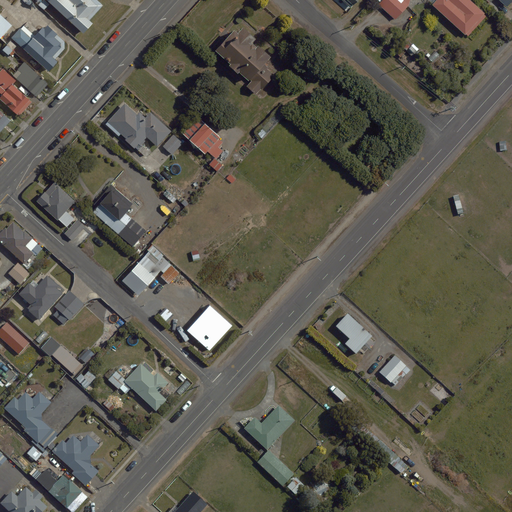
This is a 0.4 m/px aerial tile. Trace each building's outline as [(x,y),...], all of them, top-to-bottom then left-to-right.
[(60,0),(44,17),(75,49),(104,20),(84,0),(60,0)] [(370,0),(335,0),(355,18),(370,0)] [(511,1),(510,0),(481,0),(501,21),(511,11),(511,1)] [(408,17),(393,4),(375,24),(391,37),(408,17)] [(436,6),(427,17),(461,46),(475,30),(455,13),(451,18),(436,6)] [(0,15),(0,37),(2,39),(13,26),(0,15)] [(37,36),(25,27),(14,39),(51,72),(59,64),(55,61),(64,51),(64,50),(65,50),(65,49),(65,48),(65,47),(65,46),(65,45),(65,44),(64,43),(64,42),(64,41),(63,41),(63,40),(62,40),(62,39),(61,39),(60,38),(59,38),(58,37),(57,37),(58,35),(45,25),(37,36)] [(210,64),(254,105),(275,84),(231,42),(210,64)] [(11,93),(37,111),(49,101),(20,81),(11,93)] [(0,104),(0,114),(16,129),(29,116),(6,98),(0,104)] [(141,134),(120,117),(103,139),(134,164),(144,152),(155,161),(168,145),(146,127),(141,134)] [(0,127),(0,155),(0,156),(13,137),(0,127)] [(220,156),(194,133),(179,149),(205,173),(220,156)] [(54,183),(38,202),(60,222),(76,202),(54,183)] [(95,217),(115,238),(133,221),(113,200),(95,217)] [(67,228),(75,219),(68,213),(60,222),(67,228)] [(75,242),(87,228),(77,220),(65,235),(75,242)] [(0,248),(0,268),(19,285),(31,271),(21,262),(27,256),(8,240),(0,248)] [(157,276),(170,286),(181,272),(151,247),(122,282),(140,296),(157,276)] [(51,324),(68,338),(85,319),(67,303),(62,309),(43,292),(32,305),(26,300),(13,315),(28,328),(23,334),(34,343),(51,324)] [(174,317),(164,308),(157,316),(167,325),(174,317)] [(349,333),(334,348),(347,360),(343,365),(356,378),(376,358),(349,333)] [(61,346),(52,355),(76,376),(84,367),(61,346)] [(408,367),(395,356),(378,375),(391,386),(408,367)] [(89,367),(76,380),(86,390),(99,377),(89,367)] [(121,403),(155,433),(165,422),(153,412),(160,404),(138,384),(121,403)] [(16,406),(0,425),(38,458),(51,444),(41,435),(52,423),(31,405),(24,413),(16,406)] [(241,448),(262,467),(289,439),(271,422),(266,426),(273,432),(259,447),(250,438),(241,448)] [(409,468),(372,434),(365,442),(402,475),(409,468)] [(47,467),(83,498),(97,483),(85,472),(96,460),(85,451),(79,458),(70,450),(63,458),(59,454),(47,467)] [(424,470),(416,461),(409,468),(407,470),(415,478),(424,470)] [(288,495),(266,473),(254,485),(276,507),(288,495)] [(306,487),(296,477),(286,488),(296,498),(306,487)] [(38,481),(28,491),(52,511),(73,511),(79,506),(60,489),(54,496),(38,481)] [(31,511),(20,503),(14,511),(8,507),(4,511),(31,511)]
